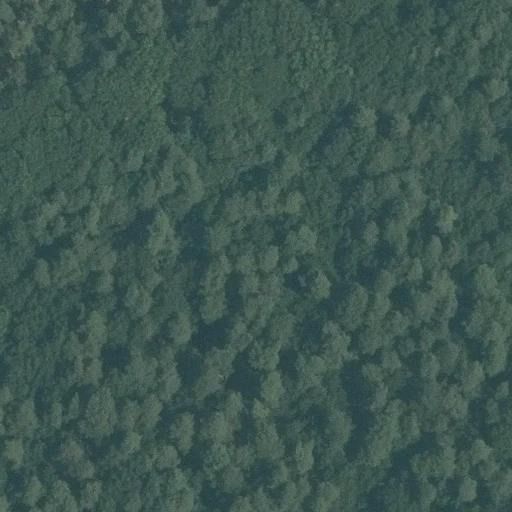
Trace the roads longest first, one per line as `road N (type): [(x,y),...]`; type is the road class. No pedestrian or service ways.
road 1 (unclassified): [(0,186),(296,76)]
road 2 (unclassified): [(296,76),(488,0)]
